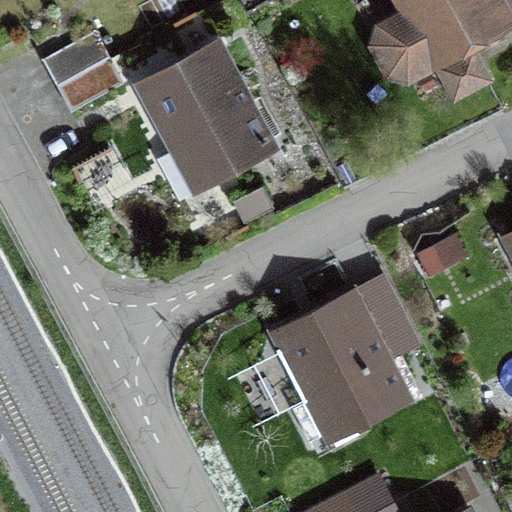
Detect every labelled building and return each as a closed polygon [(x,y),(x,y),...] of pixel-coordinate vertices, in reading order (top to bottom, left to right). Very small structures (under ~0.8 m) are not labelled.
[(402,0),(410,13),(368,34),(394,83),(509,23),(497,0),(402,0)] [(95,30),(42,57),(49,72),(63,100),(68,111),(122,84),(95,30)] [(220,169),(269,142),(218,49),(147,88),(181,150),(203,138),(220,169)] [(354,414),(403,389),(356,296),(278,336),(309,397),(338,382),(354,414)] [(397,511),(378,475),(305,511),(397,511)]
